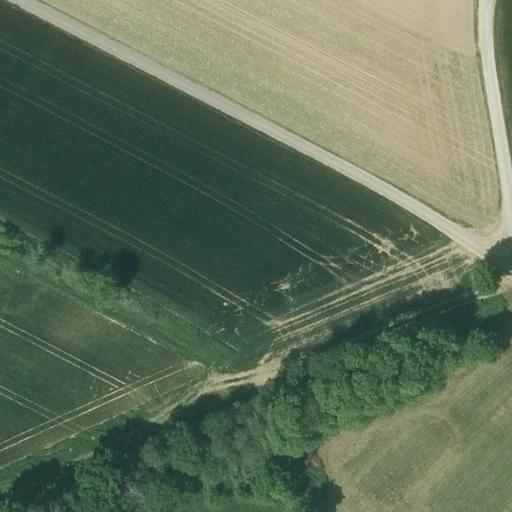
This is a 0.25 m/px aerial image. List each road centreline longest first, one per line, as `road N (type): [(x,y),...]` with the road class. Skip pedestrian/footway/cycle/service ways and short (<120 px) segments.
road 1 (track): [(8,511),(211,408),(482,285),(511,258)]
road 2 (track): [(507,260),(16,0)]
road 3 (track): [(486,0),(507,260)]
